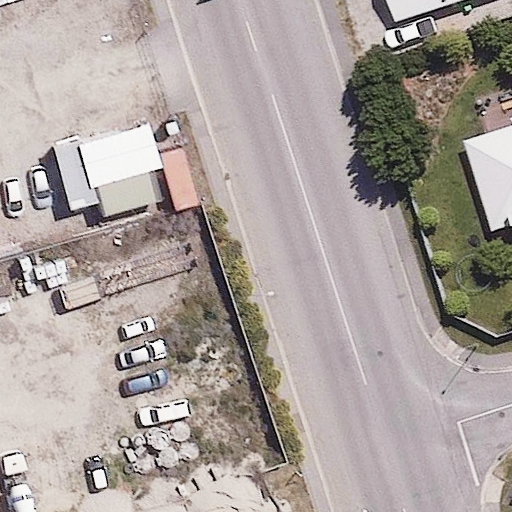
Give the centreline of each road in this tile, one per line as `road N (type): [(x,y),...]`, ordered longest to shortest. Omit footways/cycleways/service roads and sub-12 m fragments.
road 1 (tertiary): [(383,445),(239,0)]
road 2 (residential): [(383,445),(511,405)]
